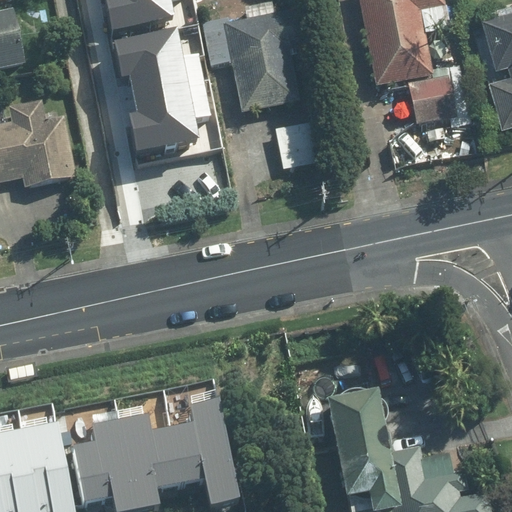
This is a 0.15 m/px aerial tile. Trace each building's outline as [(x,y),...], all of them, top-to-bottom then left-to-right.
[(103,0),(110,32),(168,20),(163,0),(103,0)] [(441,0),(356,0),(375,91),(432,80),(419,16),(444,11),(441,0)] [(229,67),(240,119),(299,107),(288,54),(313,49),(306,12),(272,19),(270,6),(244,11),(246,24),(227,28),(226,24),(201,29),(209,71),(229,67)] [(511,14),(494,20),(496,26),(479,32),(494,81),(507,77),(509,85),(487,92),(501,137),(511,133),(511,14)] [(6,18),(0,19),(0,78),(17,75),(6,18)] [(129,117),(137,155),(194,143),(173,38),(113,50),(120,83),(130,81),(137,116),(129,117)] [(446,80),(406,89),(414,130),(454,121),(446,80)] [(0,132),(0,186),(20,183),(22,195),(73,185),(61,121),(39,125),(36,108),(0,115),(0,127),(1,133),(0,132)] [(273,133),(281,174),(323,166),(314,125),(273,133)] [(115,511),(118,511),(161,503),(158,488),(205,478),(210,504),(240,498),(219,398),(192,403),(195,419),(151,428),(148,413),(93,425),(96,440),(73,445),(85,501),(112,495),(115,511)] [(366,398),(314,411),(339,511),(489,511),(487,499),(464,505),(457,476),(451,477),(446,460),(419,467),(415,452),(382,461),(366,398)] [(0,433),(0,511),(76,511),(59,422),(0,433)]
